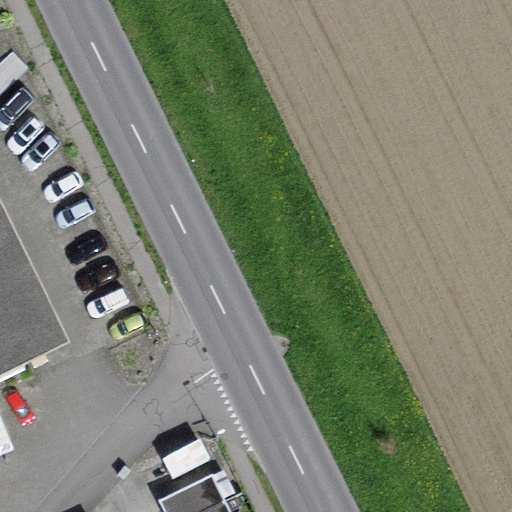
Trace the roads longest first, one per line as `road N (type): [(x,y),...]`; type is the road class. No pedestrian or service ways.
road 1 (secondary): [(62,0),(233,337)]
road 2 (residential): [(72,511),(233,337)]
road 3 (secondary): [(233,337),(320,511)]
